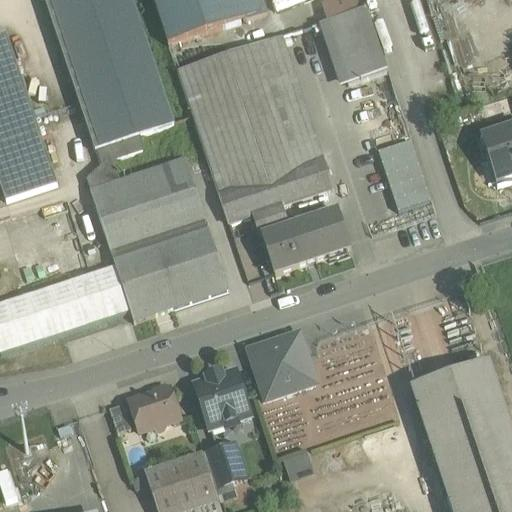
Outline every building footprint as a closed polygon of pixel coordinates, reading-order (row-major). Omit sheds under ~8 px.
[(6,36),(0,17),(0,186),(7,206),(58,188),(45,151),(72,142),(78,161),(97,154),(139,140),(174,128),(131,0),(24,0),(67,128),(41,137),(6,36)] [(152,0),(169,50),(245,24),(237,0),(152,0)] [(262,0),(237,0),(245,24),(268,17),(262,0)] [(353,0),(345,0),(322,8),(328,25),(359,15),(353,0)] [(328,25),(349,88),(389,75),(367,12),(359,15),(328,25)] [(277,42),(178,75),(219,199),(318,166),(277,42)] [(511,132),(481,142),(482,144),(488,162),(495,160),(502,182),(501,182),(501,184),(511,180),(511,132)] [(186,163),(121,184),(114,164),(143,155),(139,140),(97,154),(102,169),(87,183),(91,194),(116,269),(132,317),(135,326),(230,294),(186,163)] [(411,145),(379,156),(399,216),(431,205),(411,145)] [(318,166),(219,199),(229,227),(253,219),(283,209),(335,191),(325,164),(318,166)] [(283,209),(253,219),(260,242),(263,241),(263,240),(290,231),(283,209)] [(290,231),(263,240),(263,241),(271,265),(276,264),(280,275),(275,277),(275,279),(352,253),(339,215),(290,231)] [(132,317),(116,269),(0,307),(0,347),(4,359),(132,317)] [(290,341),(250,355),(267,404),(316,387),(302,347),(290,341)] [(511,511),(511,432),(490,367),(412,393),(451,511),(511,511)] [(252,420),(236,375),(223,379),(222,376),(207,381),(208,384),(194,389),(210,434),(224,430),(225,433),(241,428),(240,424),(252,420)] [(164,391),(155,394),(153,399),(130,407),(140,437),(153,432),(158,434),(163,433),(165,428),(181,423),(171,393),(170,393),(164,391)] [(132,434),(123,409),(110,413),(118,438),(132,434)] [(247,482),(236,448),(222,452),(233,486),(247,482)] [(222,452),(205,458),(216,492),(233,486),(222,452)] [(285,463),(292,485),(317,477),(309,455),(285,463)] [(203,459),(146,478),(157,511),(201,511),(219,506),(203,459)]
